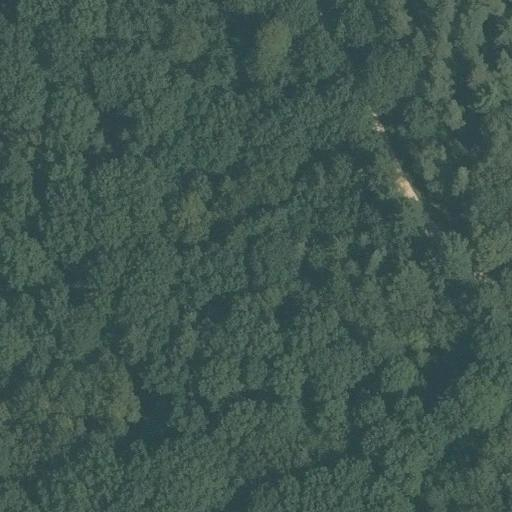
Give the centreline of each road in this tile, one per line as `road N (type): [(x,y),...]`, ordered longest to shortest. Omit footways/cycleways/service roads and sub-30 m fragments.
road 1 (track): [(366,86),(233,96),(0,48)]
road 2 (track): [(312,0),(438,222),(511,303)]
